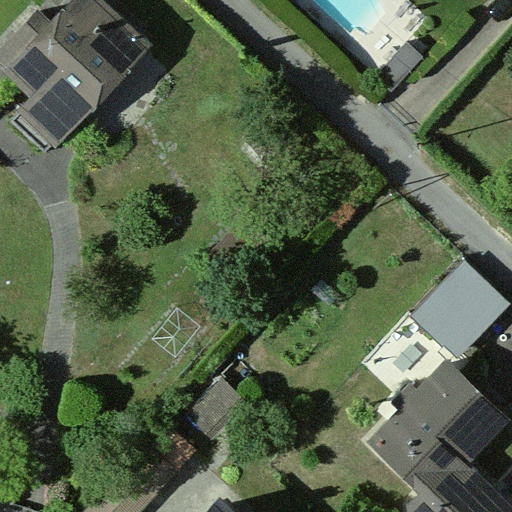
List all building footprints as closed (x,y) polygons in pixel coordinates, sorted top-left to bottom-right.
[(146,35),(107,0),(56,0),(15,45),(32,60),(43,70),(14,101),(52,137),(146,35)] [(459,264),(417,308),(458,348),(501,304),(459,264)] [(511,511),(511,498),(467,455),(507,410),(444,353),(365,434),(416,483),(404,495),(404,511),(511,511)] [(220,375),(187,409),(211,432),(244,398),(220,375)] [(146,441),(77,511),(133,511),(175,469),(146,441)] [(242,511),(212,484),(185,511),(242,511)]
